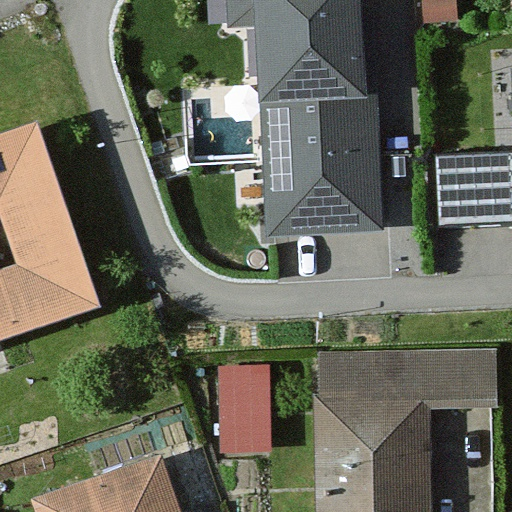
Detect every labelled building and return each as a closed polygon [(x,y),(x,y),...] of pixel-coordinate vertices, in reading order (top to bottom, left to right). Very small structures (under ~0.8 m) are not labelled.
[(362,28),(360,0),(252,0),(262,241),(383,236),(380,168),(376,73),(364,74),(362,28)] [(29,129),(0,139),(0,339),(94,305),(29,129)] [(477,346),(301,351),(305,511),(415,511),(413,397),(478,396),(477,346)] [(223,356),(223,441),(278,441),(277,355),(223,356)] [(158,511),(139,453),(14,496),(19,511),(158,511)]
